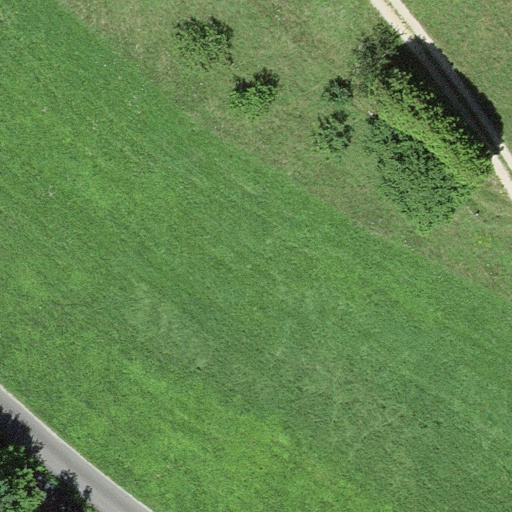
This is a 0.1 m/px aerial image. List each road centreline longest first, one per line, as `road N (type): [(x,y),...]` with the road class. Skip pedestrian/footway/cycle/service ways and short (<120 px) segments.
road 1 (track): [(506,194),(448,167),(253,0)]
road 2 (track): [(511,203),(379,0)]
road 3 (unclassified): [(119,511),(0,409)]
